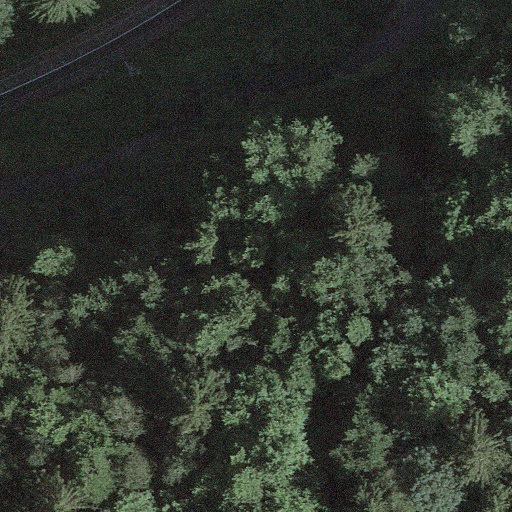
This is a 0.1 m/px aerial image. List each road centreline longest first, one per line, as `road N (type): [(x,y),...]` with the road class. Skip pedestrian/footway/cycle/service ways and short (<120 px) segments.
road 1 (track): [(0,160),(136,120),(271,41)]
road 2 (track): [(331,511),(391,504),(511,459)]
